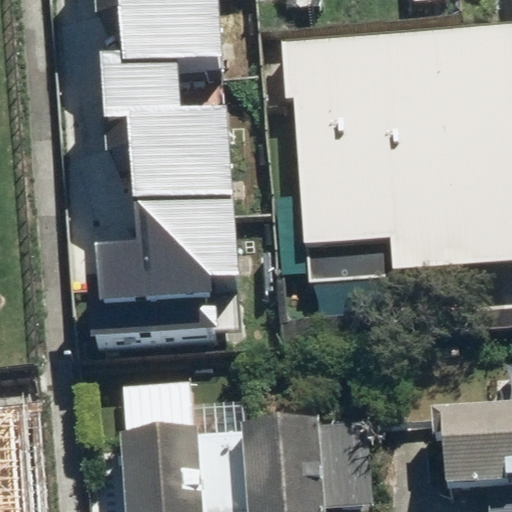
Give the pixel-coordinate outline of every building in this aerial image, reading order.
[(110,0),(113,78),(215,75),(212,0),(110,0)] [(511,0),(480,0),(484,66),(253,78),(266,327),(511,313),(511,0)] [(177,76),(102,78),(104,131),(132,130),(135,215),(229,212),(226,124),(179,126),(177,76)] [(232,310),(229,212),(135,215),(136,259),(100,260),(103,351),(209,348),(208,311),(232,310)] [(449,448),(452,497),(511,492),(511,413),(441,419),(443,448),(449,448)] [(0,511),(38,511),(32,414),(0,416),(0,511)] [(336,511),(330,432),(250,438),(255,511),(336,511)] [(213,511),(209,438),(130,443),(135,511),(213,511)]
